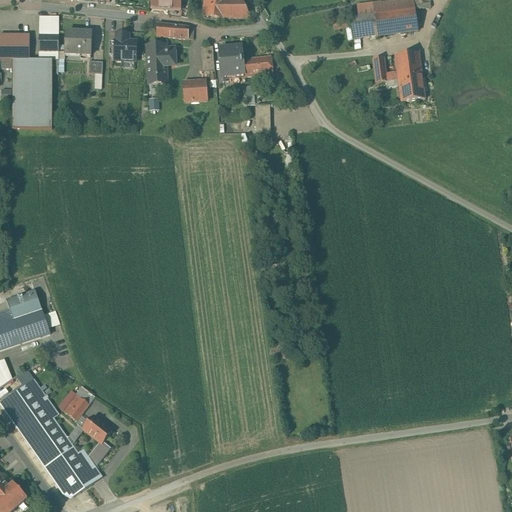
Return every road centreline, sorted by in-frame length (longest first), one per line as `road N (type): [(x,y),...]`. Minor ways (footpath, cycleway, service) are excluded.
road 1 (residential): [(21,0),(185,22),(216,34),(264,30),(332,128),(511,228)]
road 2 (residential): [(511,418),(211,467),(108,511)]
